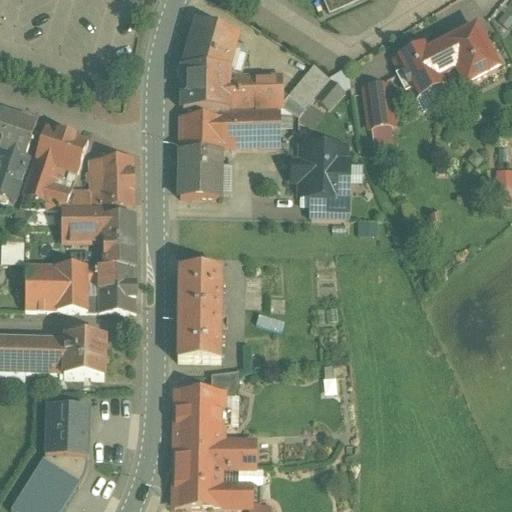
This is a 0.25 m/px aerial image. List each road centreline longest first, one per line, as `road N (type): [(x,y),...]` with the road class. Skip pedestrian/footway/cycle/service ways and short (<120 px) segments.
road 1 (tertiary): [(154,140),(158,328)]
road 2 (tertiary): [(158,328),(146,469),(129,511)]
road 3 (residential): [(154,140),(0,95)]
road 4 (residential): [(158,328),(0,324)]
road 5 (tertiary): [(176,0),(158,65),(154,140)]
